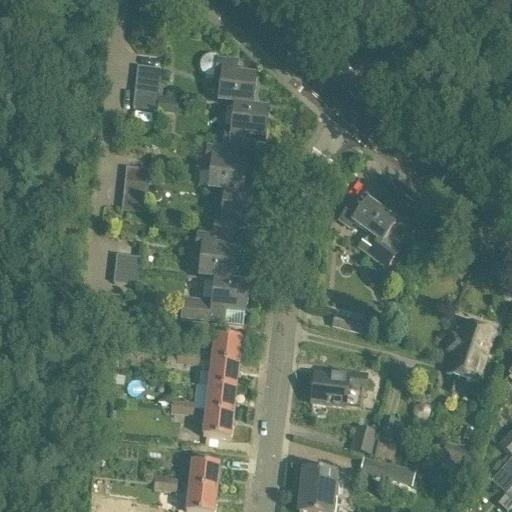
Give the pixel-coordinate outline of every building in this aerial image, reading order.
[(237,62),(216,60),(217,56),(212,56),(207,56),(204,58),(200,62),(199,66),(200,71),(202,74),(205,78),(209,80),(213,81),(219,82),(217,105),(233,106),(252,109),(252,108),(255,77),(236,75),(237,62)] [(135,97),(157,99),(160,71),(138,68),(135,97)] [(157,99),(135,97),(134,109),(156,112),(157,99)] [(252,109),(233,106),(230,133),(224,132),(222,150),(244,152),(245,141),(265,143),(269,110),(252,108),(252,109)] [(244,152),(222,150),(206,148),(204,167),(210,167),(207,193),(223,195),(243,196),(246,165),(238,164),(240,153),(244,153),(244,152)] [(125,184),(148,186),(150,173),(126,170),(125,184)] [(148,186),(125,184),(123,197),(147,200),(148,186)] [(153,201),(158,202),(162,199),(162,194),(159,191),(155,190),(151,193),(150,198),(153,201)] [(214,220),(212,237),(212,238),(234,240),(236,228),(255,230),(259,198),(243,196),(223,195),(221,221),(214,220)] [(339,224),(350,231),(353,227),(369,239),(359,252),(386,272),(402,250),(387,239),(397,226),(368,205),(361,214),(352,206),(339,224)] [(212,238),(212,237),(197,236),(195,254),(200,255),(198,280),(233,284),(237,253),(229,252),(230,240),(234,241),(234,240),(212,238)] [(140,260),(117,257),(115,270),(139,273),(140,260)] [(139,273),(115,270),(113,285),(137,288),(139,273)] [(213,283),(211,304),(183,301),(180,324),(203,326),(243,330),(244,317),(246,318),(249,286),(233,284),(198,280),(197,281),(213,283)] [(335,317),(332,330),(361,338),(365,325),(335,317)] [(445,376),(477,387),(494,335),(463,325),(458,340),(452,338),(447,353),(452,355),(445,376)] [(211,365),(239,368),(242,342),(214,339),(211,365)] [(187,368),(189,356),(177,355),(176,367),(187,368)] [(199,369),(200,357),(189,356),(187,368),(199,369)] [(239,368),(211,365),(209,389),(236,392),(239,368)] [(314,379),(311,407),(360,412),(361,394),(365,394),(367,378),(331,375),(331,381),(314,379)] [(236,392),(209,389),(206,414),(233,417),(236,392)] [(162,410),(171,411),(172,404),(172,403),(163,402),(162,410)] [(182,417),(183,405),(172,404),(171,411),(171,416),(182,417)] [(193,419),(195,407),(183,405),(182,417),(193,419)] [(422,421),(426,418),(427,413),(424,409),(419,408),(415,411),(414,416),(417,420),(422,421)] [(233,417),(206,414),(203,439),(231,442),(233,417)] [(396,422),(387,419),(385,418),(378,444),(390,447),(396,422)] [(356,430),(354,444),(352,454),(371,458),(376,434),(356,430)] [(511,458),(511,433),(499,449),(511,458)] [(453,474),(455,467),(465,470),(471,454),(446,446),(440,462),(439,469),(453,474)] [(363,461),(359,476),(398,486),(402,471),(363,461)] [(511,464),(492,487),(511,504),(511,464)] [(192,465),(189,490),(216,493),(219,468),(192,465)] [(331,511),(335,477),(304,473),(299,511),(331,511)] [(165,494),(167,482),(155,480),(154,492),(165,494)] [(177,495),(178,483),(167,482),(165,494),(177,495)] [(214,511),(216,493),(189,490),(186,511),(214,511)]
